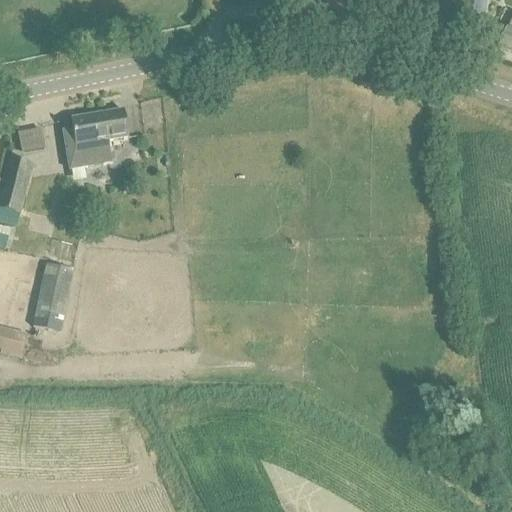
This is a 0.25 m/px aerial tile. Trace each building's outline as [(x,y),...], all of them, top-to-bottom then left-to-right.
[(511,23),(508,32),(500,51),(511,56),(511,23)] [(72,127),(61,129),(66,150),(70,169),(110,161),(106,142),(106,141),(126,137),(120,109),(101,113),(70,120),(72,127)] [(26,152),(49,149),(46,127),(23,131),(26,152)] [(0,228),(16,233),(33,169),(7,162),(0,188),(0,228)] [(73,188),(70,202),(92,207),(96,193),(73,188)] [(32,329),(60,335),(73,270),(45,264),(32,329)] [(0,329),(0,351),(22,357),(27,336),(0,329)]
